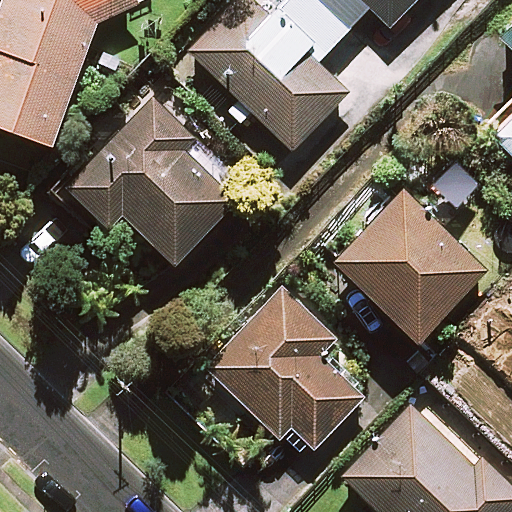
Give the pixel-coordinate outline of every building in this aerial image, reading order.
[(137,0),(1,0),(0,4),(0,153),(38,168),(93,22),(137,0)] [(282,0),(269,14),(254,0),(233,0),(186,48),(289,148),(346,90),(315,60),(368,6),(387,24),(409,0),(282,0)] [(511,3),(489,26),(511,48),(511,106),(488,131),(511,154),(511,3)] [(228,172),(150,93),(61,181),(103,223),(118,208),(170,260),(231,200),(224,193),(216,185),(228,172)] [(483,271),(401,188),(332,256),(376,301),(414,339),(483,271)] [(331,336),(279,286),(204,365),(278,436),(289,424),(312,446),(359,396),(314,353),(331,336)] [(511,345),(469,387),(511,431),(511,345)] [(507,511),(511,507),(511,497),(408,402),(340,476),(378,511),(507,511)]
